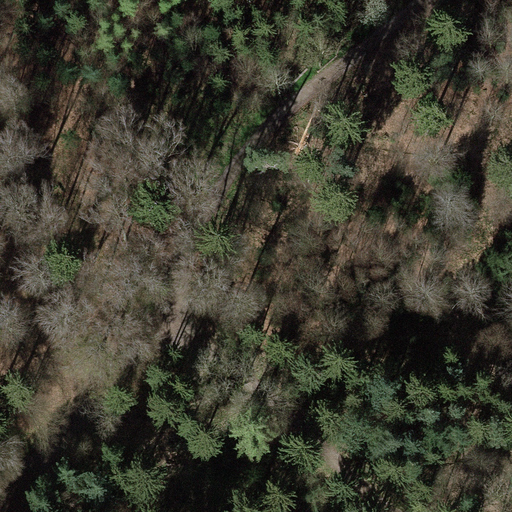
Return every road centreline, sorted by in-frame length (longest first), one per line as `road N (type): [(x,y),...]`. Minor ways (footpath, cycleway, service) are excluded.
road 1 (track): [(426,0),(264,123),(163,290)]
road 2 (track): [(388,511),(163,290)]
road 3 (track): [(163,290),(18,491)]
